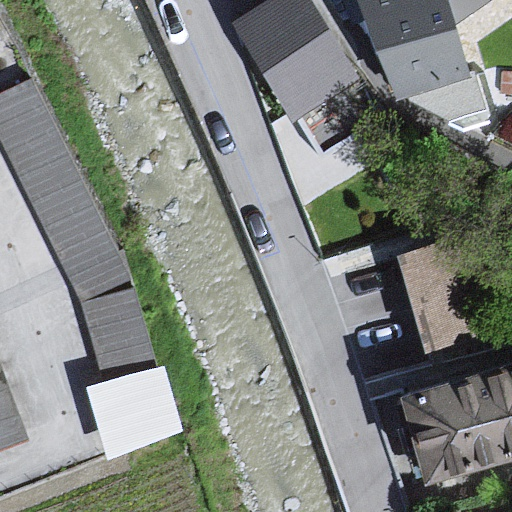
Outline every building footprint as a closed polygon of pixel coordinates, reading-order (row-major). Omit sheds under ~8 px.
[(309,0),(277,0),(231,33),(263,79),(289,132),(362,84),(349,35),(309,0)] [(437,0),(357,0),(389,60),(391,105),(461,94),(451,25),(437,0)] [(437,0),(451,25),(494,0),(437,0)] [(34,90),(0,106),(0,140),(81,303),(99,388),(153,376),(139,299),(126,264),(34,90)] [(436,339),(479,319),(438,229),(394,249),(436,339)] [(0,437),(26,429),(0,356),(0,437)] [(511,357),(385,396),(415,484),(511,453),(511,357)]
